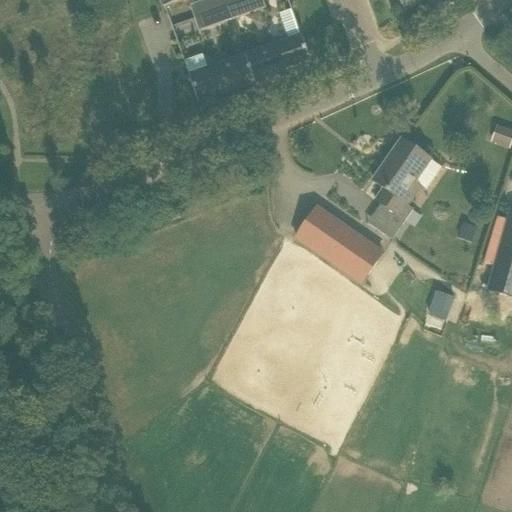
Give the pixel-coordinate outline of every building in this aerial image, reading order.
[(188,0),(161,0),(165,8),(188,0)] [(228,7),(224,0),(208,0),(192,6),(196,19),(228,7)] [(248,0),(229,7),(228,7),(232,20),(234,19),(267,7),(264,0),(248,0)] [(228,7),(196,19),(201,31),(232,20),(228,7)] [(279,14),(288,41),(245,56),(254,83),(272,76),(311,63),(302,36),(301,37),(292,10),(279,14)] [(198,103),(254,83),(245,56),(189,76),(198,103)] [(493,143),(511,146),(511,129),(496,127),(493,143)] [(378,203),(399,217),(407,206),(420,187),(415,184),(430,160),(406,144),(405,145),(401,142),(373,182),(384,189),(376,201),(378,203)] [(399,217),(378,203),(372,212),(364,221),(394,241),(400,233),(415,212),(407,206),(399,217)] [(383,255),(317,209),(296,239),(362,284),(383,255)] [(511,251),(511,209),(501,248),(511,251)] [(448,320),(455,297),(436,291),(429,314),(448,320)]
